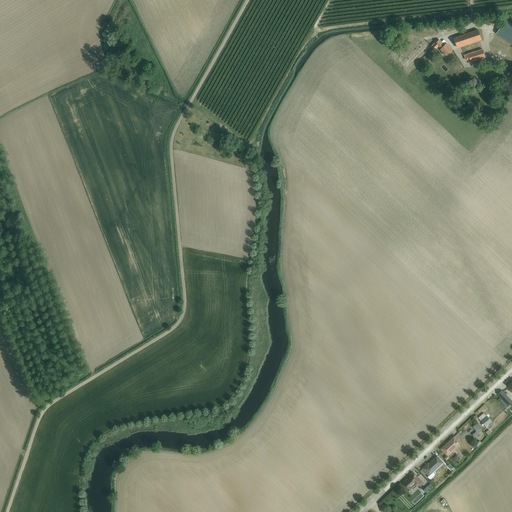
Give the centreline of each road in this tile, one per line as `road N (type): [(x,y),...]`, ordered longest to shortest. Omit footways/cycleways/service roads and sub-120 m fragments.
road 1 (track): [(7,511),(45,408),(184,313),(173,133),(247,0)]
road 2 (tertiary): [(511,370),(360,511)]
